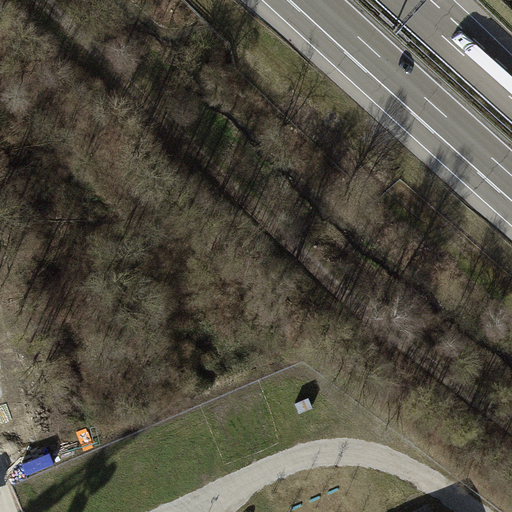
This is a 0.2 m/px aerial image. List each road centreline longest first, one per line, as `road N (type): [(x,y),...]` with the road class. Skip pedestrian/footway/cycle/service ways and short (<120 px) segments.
road 1 (track): [(39,0),(364,311),(511,425)]
road 2 (track): [(224,511),(250,479),(283,463),(349,452),(440,483),(474,511)]
road 3 (motorway): [(315,0),(511,178)]
road 4 (motorway): [(511,96),(405,0)]
